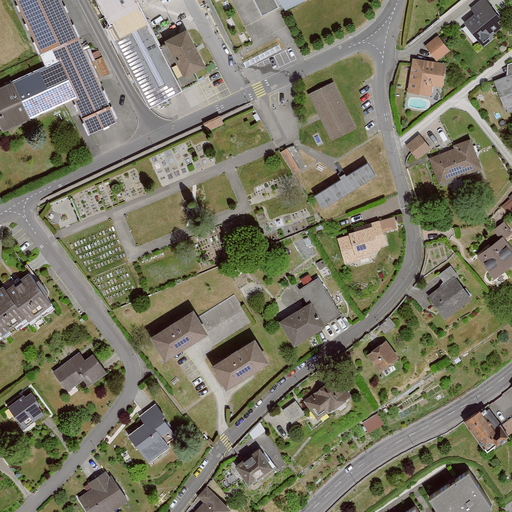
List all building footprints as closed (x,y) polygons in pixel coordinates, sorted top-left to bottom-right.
[(47,68),(0,89),(0,116),(5,127),(75,95),(92,130),(115,120),(58,0),(17,0),(40,48),(42,53),(40,54),(47,68)] [(96,0),(109,25),(140,9),(135,0),(96,0)] [(253,0),(262,16),(279,8),(282,6),(283,7),(295,0),(253,0)] [(464,23),(484,47),(493,40),(493,35),(505,25),(485,0),(480,0),(471,9),(475,14),(464,23)] [(109,25),(150,105),(199,81),(194,71),(205,65),(187,29),(165,40),(166,43),(159,47),(140,9),(109,25)] [(437,61),(449,51),(438,37),(426,46),(437,61)] [(278,45),(244,63),(246,68),(281,50),(278,45)] [(90,48),(84,51),(96,79),(110,73),(103,57),(95,60),(90,48)] [(442,88),(446,64),(413,58),(411,66),(407,93),(432,97),(433,86),(442,88)] [(511,74),(494,81),(497,88),(500,87),(506,103),(511,100),(511,74)] [(310,93),(332,140),(355,129),(333,82),(310,93)] [(418,158),(430,148),(420,135),(408,145),(418,158)] [(459,174),(479,167),(470,142),(456,147),(457,150),(432,159),(442,185),(461,178),(459,174)] [(291,169),(297,165),(291,155),(289,156),(285,150),(281,152),(291,169)] [(323,208),(376,176),(368,162),(315,195),(323,208)] [(496,227),(511,210),(511,205),(508,202),(490,221),(496,227)] [(494,229),(501,238),(479,255),(494,275),(511,261),(511,251),(502,238),(511,232),(503,222),(494,229)] [(377,248),(377,245),(385,243),(383,236),(375,238),(371,227),(351,233),(352,236),(340,239),(346,261),(359,257),(358,253),(377,248)] [(0,334),(3,332),(6,336),(28,319),(32,323),(54,306),(48,297),(48,292),(41,282),(38,284),(30,274),(21,280),(19,278),(17,278),(16,279),(15,280),(14,282),(16,284),(11,288),(14,292),(11,294),(8,290),(3,294),(0,290),(0,289),(0,334)] [(470,297),(454,277),(429,296),(442,313),(457,302),(460,305),(470,297)] [(282,321),(295,342),(340,314),(318,278),(300,289),(309,305),(282,321)] [(196,318),(204,331),(242,307),(234,294),(196,318)] [(193,312),(154,337),(166,355),(204,331),(196,318),(193,312)] [(254,341),(215,365),(227,384),(266,360),(254,341)] [(379,368),(396,356),(386,342),(369,354),(379,368)] [(88,384),(107,371),(94,354),(83,361),(78,354),(62,366),(64,369),(57,374),(66,385),(73,380),(75,384),(83,378),(88,384)] [(348,394),(336,378),(305,401),(317,416),(328,409),(348,394)] [(37,424),(49,415),(32,392),(23,398),(22,396),(9,406),(23,425),(30,419),(34,419),(37,424)] [(292,423),(304,413),(295,401),(282,410),(292,423)] [(505,430),(511,424),(511,415),(496,428),(484,412),(487,410),(485,407),(482,410),(481,409),(465,420),(488,450),(509,434),(505,430)] [(374,428),(383,422),(378,413),(368,419),(374,428)] [(148,426),(145,423),(129,434),(146,456),(152,451),(155,455),(167,446),(164,442),(174,435),(161,417),(148,426)] [(258,480),(276,467),(266,452),(262,454),(259,449),(236,465),(248,482),(255,477),(258,480)] [(490,502),(491,501),(469,469),(429,497),(439,511),(482,511),(480,509),(490,502)] [(95,479),(99,485),(80,498),(89,511),(94,511),(107,504),(111,510),(127,499),(111,476),(109,478),(105,472),(95,479)] [(195,511),(223,511),(228,508),(206,488),(200,495),(206,501),(195,511)] [(439,511),(429,497),(422,501),(429,511),(439,511)] [(429,511),(422,501),(415,505),(419,511),(429,511)] [(482,511),(485,511),(493,507),(490,502),(480,509),(482,511)]
